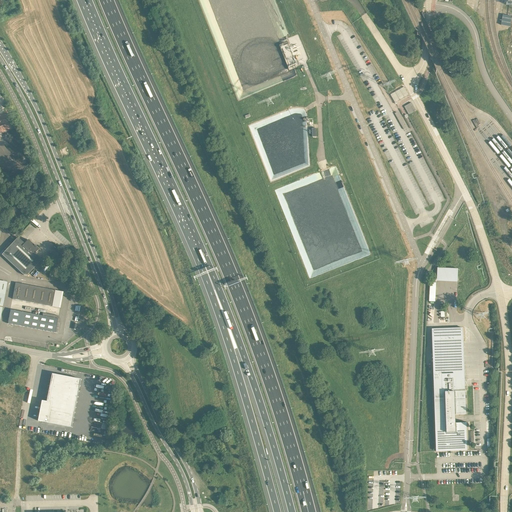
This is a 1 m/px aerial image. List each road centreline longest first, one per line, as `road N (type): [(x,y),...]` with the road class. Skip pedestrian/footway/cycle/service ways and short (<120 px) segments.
road 1 (motorway): [(307,511),(238,297),(105,0)]
road 2 (secondary): [(125,333),(45,128),(0,45)]
road 3 (secondary): [(0,60),(64,196),(111,333)]
road 4 (motorway): [(84,0),(203,258)]
road 5 (motorway): [(203,258),(261,405),(291,511)]
road 6 (motorway): [(203,258),(277,511)]
road 7 (secondary): [(200,511),(131,355)]
road 8 (secondary): [(121,361),(182,476),(192,511)]
